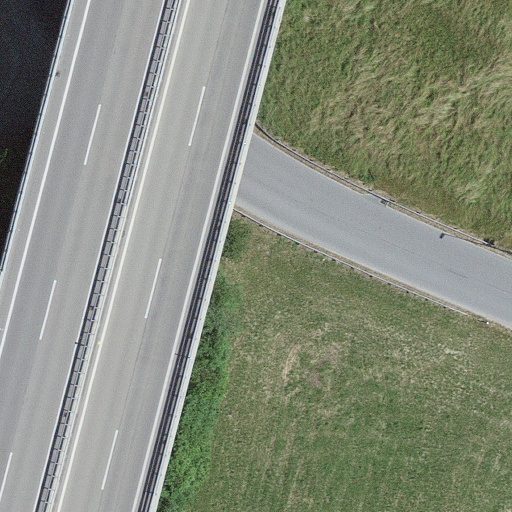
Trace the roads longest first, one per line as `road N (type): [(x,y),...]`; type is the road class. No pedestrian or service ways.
road 1 (tertiary): [(511,284),(275,180),(141,98),(54,0)]
road 2 (motorway): [(95,511),(227,0)]
road 3 (motorway): [(126,0),(0,493)]
road 4 (track): [(0,141),(55,1)]
